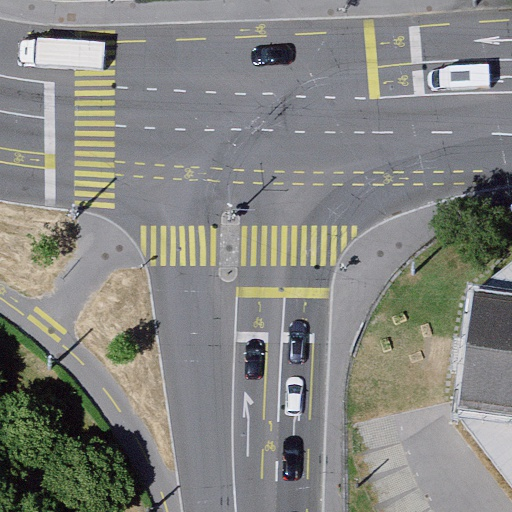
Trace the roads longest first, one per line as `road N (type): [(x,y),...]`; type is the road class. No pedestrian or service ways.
road 1 (primary): [(248,511),(229,110)]
road 2 (primary): [(229,110),(511,94)]
road 3 (secondary): [(0,107),(229,110)]
